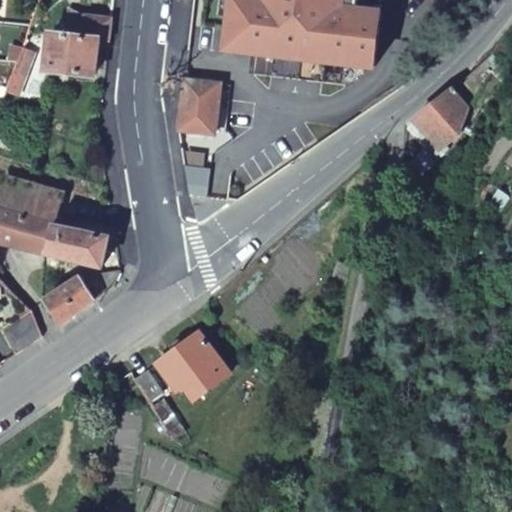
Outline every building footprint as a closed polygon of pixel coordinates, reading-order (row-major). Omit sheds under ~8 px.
[(231,0),(226,51),(374,67),(380,11),(341,7),(342,0),(231,0)] [(107,42),(110,20),(83,14),(68,6),(64,34),(50,33),(45,71),(92,78),(97,44),(98,41),(107,42)] [(38,48),(27,44),(18,67),(10,88),(21,92),(38,48)] [(185,79),(179,127),(215,132),(221,83),(185,79)] [(412,123),(411,128),(432,155),(459,131),(467,110),(453,94),(450,91),(412,123)] [(0,198),(0,201),(54,218),(61,193),(7,176),(0,198)] [(0,237),(47,251),(54,218),(0,201),(0,237)] [(54,218),(47,251),(104,267),(112,236),(54,218)] [(124,273),(124,271),(95,274),(83,281),(89,290),(97,285),(103,294),(113,287),(124,273)] [(44,300),(59,326),(103,294),(97,285),(89,290),(83,281),(81,276),(44,300)] [(0,301),(27,310),(27,307),(6,286),(0,280),(0,301)] [(41,340),(29,313),(0,333),(0,336),(12,362),(41,340)] [(197,397),(232,372),(196,327),(175,344),(178,348),(157,365),(177,390),(186,383),(197,397)] [(147,371),(135,381),(151,401),(164,391),(147,371)]
